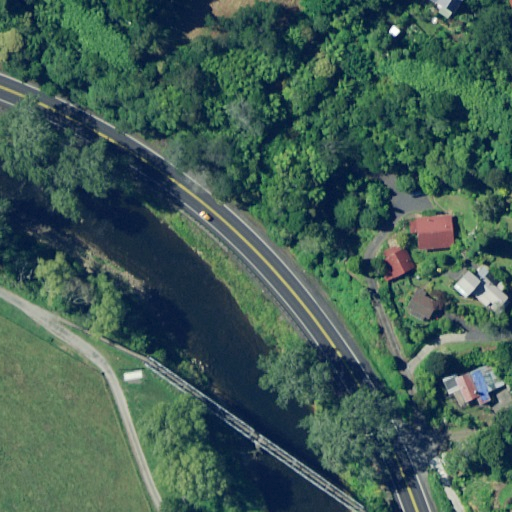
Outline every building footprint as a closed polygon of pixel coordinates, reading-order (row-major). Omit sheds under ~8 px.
[(462,0),(431,0),(453,14),(462,0)] [(402,31),(393,24),(387,32),(395,39),(402,31)] [(456,247),(453,215),(416,219),(419,250),(456,247)] [(404,244),(382,252),(384,259),(380,260),(387,279),(413,270),(404,244)] [(500,282),(489,271),(479,281),(468,271),(456,284),(467,295),(470,292),(485,307),(491,300),(501,309),(511,299),(496,286),(500,282)] [(434,297),(415,288),(404,311),(423,320),(434,297)] [(477,384),(471,371),(458,377),(457,374),(442,380),(449,395),(453,393),(459,406),(476,399),(481,409),(488,406),(492,417),(511,408),(511,402),(506,389),(498,392),(492,377),(477,384)]
